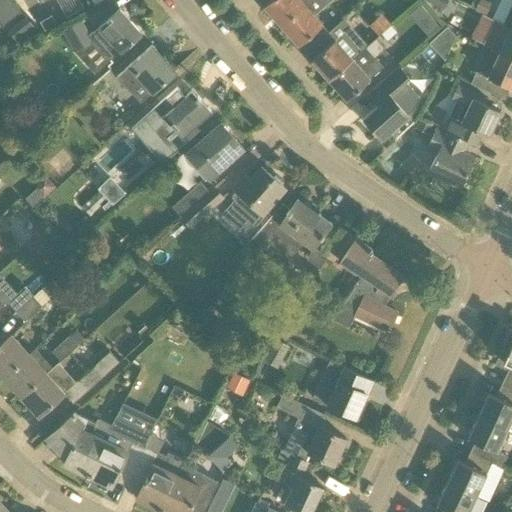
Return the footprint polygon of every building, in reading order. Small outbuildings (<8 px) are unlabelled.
[(0,0),(0,21),(4,26),(22,12),(9,0),(0,0)] [(281,25),(308,0),(271,0),(264,6),(281,25)] [(308,0),(281,25),(299,46),(322,25),(314,15),(330,0),(308,0)] [(446,15),(454,0),(437,0),(433,7),(446,15)] [(492,3),(484,0),(480,0),(475,12),(486,17),(492,3)] [(511,0),(500,0),(492,19),(511,28),(511,0)] [(409,16),(418,25),(429,16),(420,6),(409,16)] [(74,53),(75,53),(93,43),(110,62),(142,34),(120,9),(99,28),(89,34),(82,20),(62,31),(74,53)] [(45,31),(57,24),(53,15),(40,22),(45,31)] [(382,15),(369,26),(379,37),(391,26),(382,15)] [(29,19),(9,26),(13,39),(34,33),(29,19)] [(329,80),(367,46),(343,20),(328,33),(335,41),(312,61),(329,80)] [(447,25),(429,41),(439,53),(458,37),(447,25)] [(511,58),(511,28),(507,38),(499,34),(492,48),(509,57),(511,58)] [(367,46),(329,80),(347,100),(383,68),(375,59),(386,49),(377,38),(367,47),(367,46)] [(129,66),(117,77),(141,103),(153,92),(153,93),(176,72),(153,45),(129,66)] [(511,89),(511,87),(511,58),(509,57),(492,48),(480,74),(477,72),(472,84),(505,100),(510,89),(511,89)] [(420,98),(406,81),(410,78),(400,67),(369,94),(380,106),(364,120),(381,139),(414,110),(420,98)] [(469,142),(470,140),(477,143),(482,133),(489,136),(501,111),(486,105),(488,100),(459,86),(453,98),(456,100),(444,127),(439,125),(438,127),(469,142)] [(197,98),(192,92),(176,106),(167,97),(158,105),(166,115),(165,116),(175,127),(158,142),(171,157),(189,141),(184,135),(211,111),(198,97),(197,98)] [(206,181),(243,148),(221,123),(213,131),(212,130),(209,132),(210,133),(196,146),(184,157),(195,169),(206,181)] [(462,157),(469,142),(438,127),(427,151),(437,156),(430,170),(461,185),(472,162),(462,157)] [(263,212),(284,187),(282,185),(283,183),(275,176),(274,178),(262,167),(251,180),(249,177),(237,190),(238,191),(232,198),(234,200),(221,215),(247,237),(258,225),(257,224),(266,214),(263,212)] [(173,208),(182,218),(210,193),(201,182),(173,208)] [(180,219),(189,229),(223,199),(214,189),(210,193),(182,218),(180,219)] [(82,207),(92,218),(109,203),(99,191),(82,207)] [(299,200),(298,199),(291,210),(290,209),(287,213),(288,214),(283,220),(274,214),(251,239),(258,245),(264,238),(290,256),(304,241),(313,248),(313,249),(314,249),(332,224),(319,214),(316,219),(296,204),(299,200)] [(373,251),(355,240),(341,263),(357,272),(363,275),(354,289),(343,308),(334,322),(348,331),(358,314),(387,331),(390,332),(392,328),(390,327),(398,314),(381,303),(388,292),(392,294),(403,276),(370,255),(373,251)] [(16,313),(33,297),(25,288),(8,303),(16,313)] [(25,322),(42,306),(50,298),(42,289),(33,297),(16,313),(25,322)] [(0,371),(6,378),(37,351),(35,349),(29,354),(11,335),(0,345),(0,371)] [(52,352),(60,361),(78,346),(70,336),(52,352)] [(277,340),(270,351),(282,359),(290,348),(277,340)] [(511,391),(511,343),(508,352),(505,350),(500,360),(511,365),(501,386),(511,391)] [(23,397),(59,365),(58,364),(52,369),(37,351),(6,378),(23,397)] [(120,362),(115,357),(110,352),(78,381),(88,391),(120,362)] [(373,382),(345,368),(330,361),(319,384),(334,391),(328,405),(340,410),(340,411),(344,413),(345,412),(357,418),(357,417),(356,416),(366,395),(367,395),(373,382)] [(59,365),(23,397),(39,415),(38,415),(39,416),(75,383),(59,365)] [(511,391),(501,386),(496,397),(489,394),(478,416),(508,430),(511,431),(511,391)] [(298,418),(305,405),(283,395),(277,408),(298,418)] [(64,465),(88,476),(113,426),(98,419),(96,423),(75,413),(46,438),(66,460),(64,465)] [(498,452),(508,430),(478,416),(468,439),(475,442),(470,453),(492,464),(492,463),(500,467),(505,455),(498,452)] [(113,426),(88,476),(90,477),(111,487),(112,488),(115,481),(122,467),(134,473),(147,447),(153,434),(137,426),(118,417),(113,426)] [(290,453),(292,455),(306,461),(309,453),(334,465),(346,439),(320,427),(319,428),(305,421),(290,453)] [(211,455),(224,468),(244,450),(230,436),(211,455)] [(147,447),(134,473),(146,479),(140,493),(136,499),(138,500),(158,510),(160,511),(184,461),(169,454),(167,457),(159,453),(147,447)] [(477,497),(492,464),(470,453),(465,464),(458,461),(447,483),(477,497)] [(309,462),(306,461),(292,455),(280,482),(293,488),(285,504),(301,511),(311,511),(323,488),(302,477),(309,462)] [(184,461),(160,511),(162,511),(188,511),(193,501),(206,507),(218,482),(194,470),(184,461)] [(469,511),(477,497),(447,483),(437,505),(444,509),(442,511),(469,511)] [(8,511),(0,502),(0,511),(8,511)] [(277,511),(255,502),(251,511),(277,511)]
